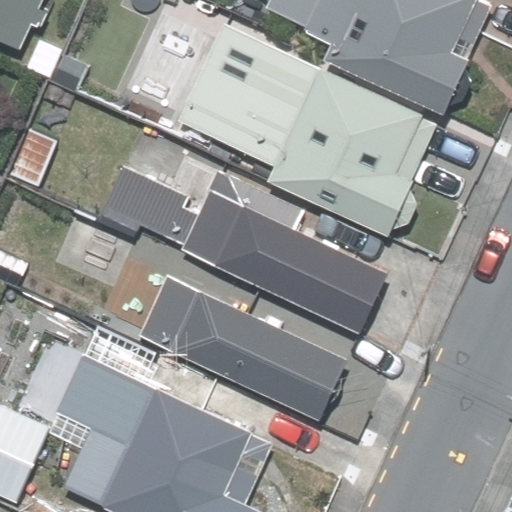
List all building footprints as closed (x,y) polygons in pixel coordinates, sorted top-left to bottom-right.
[(0,0),(0,37),(20,0),(0,0)] [(483,0),(264,0),(260,10),(323,39),(312,63),(429,117),(483,0)] [(437,130),(215,19),(165,119),(260,167),(254,179),(392,248),(423,187),(411,181),(437,130)] [(118,163),(89,224),(128,243),(134,229),(352,332),(382,270),(291,227),(300,208),(204,163),(188,197),(118,163)] [(150,275),(111,368),(273,437),(297,447),(336,354),(150,275)] [(111,368),(74,353),(47,416),(80,430),(51,500),(79,511),(264,511),(245,504),(273,437),(111,368)] [(0,499),(7,504),(45,426),(0,403),(0,499)]
